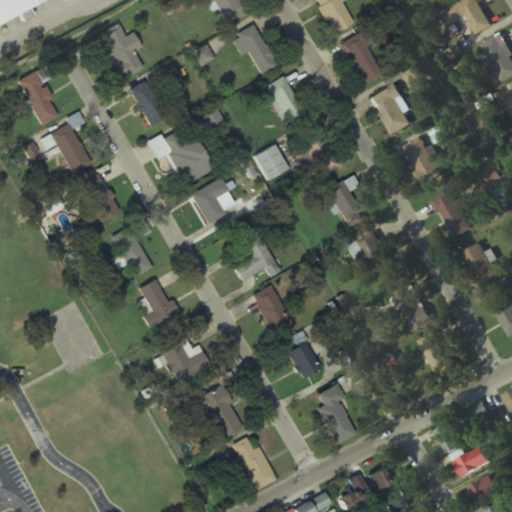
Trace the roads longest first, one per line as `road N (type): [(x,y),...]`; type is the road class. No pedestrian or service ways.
road 1 (residential): [(319,477),(67,56)]
road 2 (residential): [(500,377),(287,0)]
road 3 (residential): [(256,511),(511,370)]
